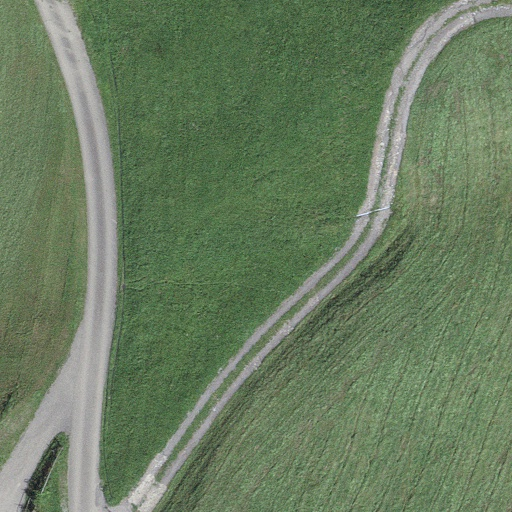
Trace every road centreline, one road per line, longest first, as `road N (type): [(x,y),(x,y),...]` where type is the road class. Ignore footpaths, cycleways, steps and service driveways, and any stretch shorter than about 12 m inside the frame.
road 1 (track): [(123,511),(220,390),(356,250),(388,182),(417,66),(439,34),(468,12),(507,0)]
road 2 (track): [(48,0),(79,74),(105,237),(105,308),(89,376),(88,511)]
